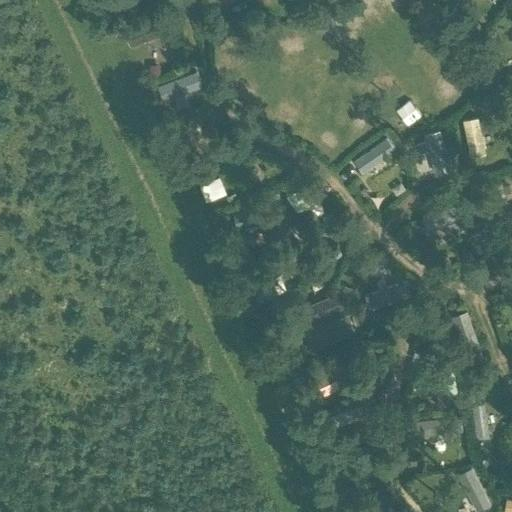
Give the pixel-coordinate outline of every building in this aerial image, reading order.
[(334,11),(327,27),(343,34),(350,19),(334,11)] [(132,45),(173,29),(168,15),(126,32),(132,45)] [(280,59),(298,60),(299,32),(281,31),(280,59)] [(150,76),(160,76),(160,66),(150,65),(150,76)] [(159,85),(164,100),(203,85),(197,71),(159,85)] [(407,87),(406,121),(425,122),(426,88),(407,87)] [(293,102),(287,118),(301,122),(306,106),(293,102)] [(485,153),(477,117),(462,120),(470,156),(485,153)] [(166,136),(172,146),(202,129),(196,119),(166,136)] [(423,136),(425,142),(414,145),(416,154),(428,150),(435,173),(451,168),(439,130),(423,136)] [(353,161),(361,173),(394,150),(385,138),(353,161)] [(456,184),(466,184),(466,173),(456,173),(456,184)] [(510,215),(502,183),(488,187),(497,218),(510,215)] [(308,214),(323,203),(312,188),(297,199),(308,214)] [(468,215),(462,202),(421,219),(427,232),(455,221),(458,228),(465,225),(462,218),(468,215)] [(270,208),(234,213),(236,226),(271,221),(270,208)] [(264,291),(271,303),(295,290),(288,277),(264,291)] [(398,284),(375,297),(382,309),(405,297),(398,284)] [(337,293),(292,312),(298,327),(343,308),(337,293)] [(480,353),(466,312),(451,317),(465,358),(480,353)] [(362,313),(352,316),(355,325),(364,323),(362,313)] [(303,333),(310,350),(353,331),(346,315),(303,333)] [(310,373),(316,387),(351,371),(344,357),(310,373)] [(441,373),(444,393),(437,394),(438,405),(458,402),(453,368),(440,370),(441,373)] [(373,374),(366,378),(370,386),(378,383),(373,374)] [(371,413),(367,402),(329,416),(334,427),(371,413)] [(489,437),(484,403),(471,405),(476,439),(489,437)] [(511,511),(511,500),(505,499),(502,511),(511,511)]
